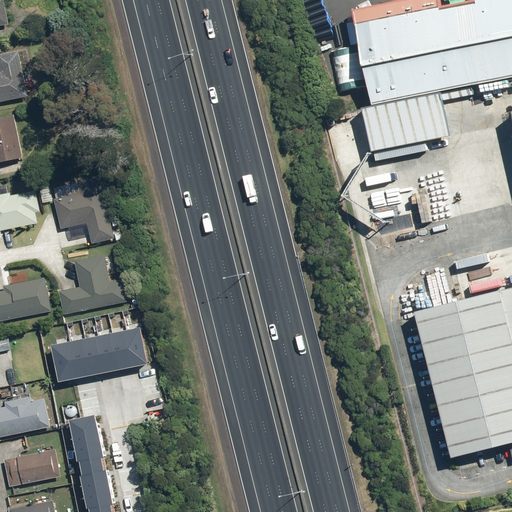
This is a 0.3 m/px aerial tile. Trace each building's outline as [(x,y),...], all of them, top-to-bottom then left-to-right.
[(0,0),(0,26),(10,25),(5,0),(0,0)] [(511,0),(499,0),(362,29),(378,105),(511,76),(511,0)] [(0,103),(29,98),(20,53),(1,56),(4,73),(0,73),(0,103)] [(0,163),(25,159),(17,117),(0,120),(0,163)] [(87,225),(91,245),(124,238),(122,230),(113,232),(101,177),(54,187),(63,230),(87,225)] [(0,239),(5,239),(4,232),(39,227),(37,213),(42,212),(39,193),(14,197),(14,194),(0,196),(0,239)] [(82,289),(60,294),(64,315),(129,301),(124,280),(111,283),(105,257),(76,263),(82,289)] [(7,291),(0,292),(0,322),(54,313),(48,279),(6,286),(7,291)] [(511,289),(421,310),(455,455),(508,442),(511,457),(511,289)] [(56,340),(63,379),(152,364),(145,324),(56,340)] [(10,335),(0,337),(0,353),(13,350),(10,335)] [(0,437),(50,428),(45,399),(32,401),(31,399),(6,403),(7,407),(0,408),(0,437)] [(100,410),(74,415),(83,459),(85,459),(87,472),(85,473),(91,506),(95,505),(95,511),(116,511),(115,501),(117,501),(111,467),(108,466),(105,455),(109,454),(100,410)] [(9,488),(63,478),(58,451),(4,461),(9,488)] [(57,511),(55,500),(10,508),(10,511),(57,511)]
